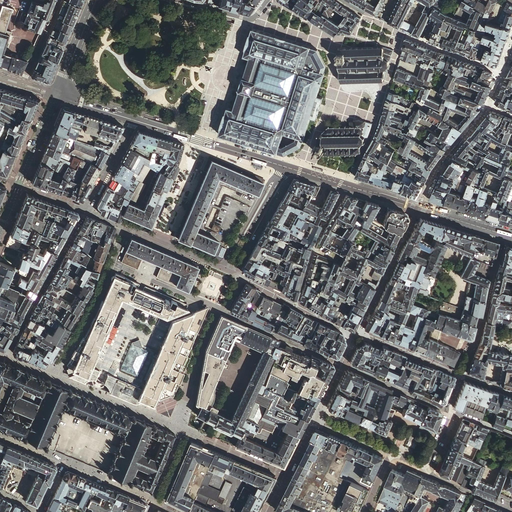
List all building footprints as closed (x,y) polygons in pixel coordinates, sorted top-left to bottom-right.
[(0,0),(0,66),(1,67),(6,54),(4,53),(7,41),(9,34),(5,33),(6,30),(13,7),(10,7),(2,4),(3,0),(0,0)] [(46,6),(31,0),(27,11),(46,19),(47,19),(51,9),(52,8),(46,6)] [(41,0),(41,1),(47,3),(46,6),(52,8),(54,0),(41,0)] [(80,6),(63,0),(57,17),(57,18),(72,25),(76,15),(80,6)] [(219,0),(218,6),(228,9),(230,0),(219,0)] [(230,0),(228,9),(236,11),(240,1),(241,0),(230,0)] [(297,0),(297,2),(295,5),(293,8),(299,12),(305,16),(310,7),(313,3),(314,0),(309,0),(308,0),(297,0)] [(338,3),(334,0),(330,0),(328,4),(334,8),(338,3)] [(376,7),(372,14),(381,19),(384,12),(381,9),(385,0),(380,0),(380,1),(378,4),(376,7)] [(408,0),(399,0),(391,17),(388,16),(384,20),(388,23),(395,26),(408,0)] [(427,21),(434,7),(442,11),(446,5),(438,0),(408,0),(395,26),(399,28),(412,34),(420,37),(424,28),(427,21)] [(461,20),(453,17),(452,18),(449,25),(453,26),(459,29),(453,40),(451,39),(450,41),(447,40),(444,47),(455,52),(459,42),(466,26),(472,29),(473,29),(480,12),(474,9),(475,7),(470,4),(464,1),(463,0),(462,0),(461,4),(460,5),(471,12),(466,23),(465,22),(464,21),(461,20)] [(497,0),(488,0),(486,6),(491,9),(493,10),(497,0)] [(250,10),(253,6),(240,1),(236,11),(247,14),(250,10)] [(293,8),(295,5),(291,2),(289,1),(286,6),(288,7),(292,9),(293,8)] [(328,5),(322,1),(319,7),(324,11),(328,5)] [(376,7),(366,1),(362,8),(366,10),(372,14),(376,7)] [(486,6),(478,1),(477,3),(475,7),(474,9),(480,12),(473,29),(477,31),(474,38),(473,37),(473,38),(481,41),(482,40),(484,34),(488,22),(490,18),(489,17),(491,9),(486,6)] [(511,5),(507,2),(503,10),(511,13),(511,5)] [(343,6),(338,3),(334,8),(339,12),(343,6)] [(328,4),(328,5),(324,11),(323,13),(329,16),(334,8),(328,4)] [(352,12),(343,6),(339,12),(343,15),(346,16),(349,18),(352,12)] [(310,7),(305,16),(304,16),(307,18),(310,20),(315,12),(316,11),(312,9),(310,7)] [(433,33),(439,35),(448,15),(442,11),(434,7),(427,21),(432,23),(436,25),(433,33)] [(511,13),(503,10),(497,21),(500,22),(499,24),(511,26),(511,24),(511,13)] [(27,11),(26,15),(23,22),(28,24),(27,28),(40,33),(46,19),(27,11)] [(315,12),(310,20),(314,22),(317,24),(321,16),(315,12)] [(359,17),(352,12),(349,18),(346,16),(340,24),(339,26),(341,28),(343,25),(346,26),(347,25),(345,24),(348,20),(351,22),(349,26),(353,29),(361,18),(359,17)] [(321,16),(317,24),(319,26),(321,27),(327,18),(322,14),(321,16)] [(340,24),(346,16),(343,15),(337,22),(340,24)] [(439,35),(436,44),(444,47),(447,40),(453,26),(449,25),(452,18),(453,17),(448,15),(439,35)] [(70,29),(72,25),(57,18),(55,22),(53,27),(68,34),(70,29)] [(327,18),(321,27),(329,32),(334,36),(337,32),(338,33),(339,33),(340,34),(341,34),(341,33),(342,33),(344,30),(341,28),(339,26),(327,18)] [(488,22),(484,34),(506,42),(507,38),(511,26),(499,24),(496,24),(488,22)] [(351,33),(353,29),(349,26),(347,25),(346,26),(344,30),(349,33),(350,34),(350,33),(351,33)] [(68,34),(53,27),(50,34),(55,37),(65,42),(67,38),(68,34)] [(455,52),(468,57),(471,50),(472,48),(470,47),(473,41),(472,40),(473,38),(473,37),(474,38),(477,31),(473,29),(472,29),(472,30),(467,28),(461,42),(461,43),(459,42),(455,52)] [(275,36),(252,29),(250,35),(249,35),(244,49),(245,49),(243,56),(249,58),(243,77),(242,77),(241,80),(242,81),(241,83),(240,87),(239,86),(238,89),(239,89),(233,109),(227,107),(225,113),(224,113),(220,128),(218,134),(221,135),(255,146),(277,153),(277,152),(284,154),(294,150),(301,146),(303,138),(304,139),(311,117),(316,118),(323,97),(317,96),(324,73),(323,73),(325,66),(317,49),(310,47),(305,45),(284,39),(275,36)] [(430,38),(429,42),(436,44),(439,35),(433,33),(431,38),(430,38)] [(484,34),(482,40),(493,44),(493,45),(492,48),(497,50),(496,52),(502,54),(504,47),(506,42),(484,34)] [(49,36),(46,42),(62,49),(65,42),(55,37),(55,38),(49,36)] [(475,58),(481,60),(485,49),(484,48),(479,46),(480,45),(481,41),(473,38),(472,40),(473,41),(470,47),(472,48),(471,50),(468,57),(474,60),(475,58)] [(402,48),(403,48),(413,51),(415,52),(418,44),(410,41),(405,39),(402,48)] [(62,49),(46,42),(41,54),(57,61),(60,55),(62,49)] [(426,48),(418,44),(415,52),(417,53),(416,56),(417,56),(422,58),(426,48)] [(362,81),(383,80),(384,80),(394,50),(383,46),(337,48),(337,58),(337,60),(338,60),(338,71),(339,71),(340,82),(342,82),(362,81)] [(403,48),(400,58),(410,61),(412,55),(413,51),(403,48)] [(435,51),(426,48),(422,58),(424,58),(427,60),(427,61),(431,62),(429,67),(427,70),(432,72),(432,70),(434,65),(439,52),(435,51)] [(490,51),(485,49),(481,60),(495,66),(498,65),(499,62),(502,54),(496,52),(497,50),(492,48),(491,49),(492,52),(492,53),(490,52),(490,51)] [(442,54),(441,57),(437,66),(434,71),(437,73),(440,75),(442,72),(449,56),(442,53),(442,54)] [(6,54),(1,67),(4,68),(7,69),(11,55),(8,54),(6,54)] [(57,61),(41,54),(30,76),(49,82),(52,73),(54,68),(57,61)] [(21,73),(27,60),(16,57),(14,56),(11,55),(7,69),(14,71),(21,73)] [(414,62),(422,65),(429,67),(431,62),(427,61),(427,60),(424,58),(423,61),(421,61),(422,58),(417,56),(414,62)] [(455,59),(449,56),(442,72),(444,73),(449,75),(450,71),(455,59)] [(461,61),(455,59),(450,71),(457,73),(461,61)] [(461,61),(457,73),(458,73),(461,74),(462,72),(466,62),(461,61)] [(472,65),(466,62),(462,72),(468,74),(469,74),(472,65)] [(395,72),(393,79),(420,88),(421,86),(423,80),(427,70),(429,67),(422,65),(418,76),(397,69),(395,72)] [(432,72),(427,70),(423,80),(428,82),(431,76),(430,76),(432,72)] [(481,75),(492,78),(493,77),(493,75),(492,73),(483,70),(481,75)] [(450,71),(449,75),(443,88),(452,92),(458,73),(457,73),(450,71)] [(461,74),(458,73),(452,92),(453,92),(459,95),(466,97),(468,92),(465,91),(457,88),(459,82),(470,87),(471,86),(479,89),(477,95),(474,100),(482,103),(484,104),(487,95),(491,86),(475,80),(469,77),(461,74)] [(481,75),(477,74),(476,76),(475,80),(491,86),(492,86),(493,83),(495,79),(492,78),(481,75)] [(510,92),(511,93),(511,84),(504,80),(504,81),(502,85),(501,88),(510,92)] [(420,88),(415,101),(426,105),(428,100),(425,99),(429,90),(425,88),(421,86),(420,88)] [(441,87),(438,94),(444,97),(451,99),(457,101),(458,98),(452,96),(453,92),(452,92),(443,88),(441,87)] [(501,89),(499,93),(508,98),(510,92),(501,88),(501,89)] [(12,124),(17,127),(19,122),(21,118),(22,118),(27,107),(31,97),(6,90),(4,97),(3,100),(23,106),(17,118),(2,109),(0,112),(0,116),(1,117),(12,124)] [(466,97),(474,100),(477,95),(465,90),(465,91),(468,92),(466,97)] [(389,92),(387,99),(411,108),(412,109),(413,107),(415,101),(394,94),(389,92)] [(498,94),(497,97),(506,102),(508,98),(499,93),(499,92),(498,94)] [(482,105),(482,103),(474,100),(466,97),(459,95),(458,98),(457,101),(457,102),(465,104),(480,110),(481,108),(482,105)] [(26,116),(33,119),(37,109),(39,106),(41,100),(31,97),(27,107),(28,107),(28,108),(29,109),(29,110),(26,116)] [(441,105),(428,100),(426,105),(441,111),(443,106),(455,109),(457,102),(457,101),(451,99),(444,97),(441,105)] [(506,102),(497,97),(496,99),(495,102),(504,108),(505,105),(505,104),(506,102)] [(385,107),(395,111),(400,114),(399,116),(402,119),(404,115),(406,116),(407,114),(410,110),(386,100),(384,107),(385,107)] [(441,111),(426,105),(415,101),(413,107),(427,113),(462,130),(469,121),(476,115),(464,111),(455,109),(443,106),(441,111)] [(480,110),(465,104),(465,106),(466,107),(464,111),(476,115),(478,112),(480,110)] [(55,124),(52,131),(66,136),(67,132),(65,131),(68,123),(69,123),(70,122),(74,110),(68,108),(62,107),(55,124)] [(399,125),(400,123),(402,119),(399,116),(398,118),(393,115),(395,111),(385,107),(382,115),(399,125)] [(404,129),(405,129),(407,130),(408,131),(416,116),(423,120),(424,119),(427,113),(413,107),(412,109),(409,115),(407,114),(406,116),(404,115),(402,119),(400,123),(405,127),(404,129)] [(79,112),(74,110),(70,122),(68,130),(73,131),(74,127),(79,128),(82,120),(84,114),(79,112)] [(489,112),(487,116),(498,124),(503,115),(492,111),(490,111),(489,112)] [(436,135),(451,142),(456,136),(461,130),(462,130),(427,113),(424,119),(436,125),(441,127),(436,135)] [(93,116),(84,114),(82,120),(86,121),(83,129),(97,134),(101,119),(93,116)] [(382,115),(380,122),(399,133),(402,127),(404,129),(405,127),(400,123),(399,125),(382,115)] [(17,127),(28,132),(31,124),(33,119),(26,116),(25,116),(23,121),(22,120),(21,123),(19,122),(17,127)] [(486,118),(484,121),(504,134),(506,130),(500,125),(498,124),(487,116),(486,118)] [(500,125),(506,130),(511,118),(505,116),(500,125)] [(0,135),(4,126),(10,128),(12,124),(1,117),(0,120),(0,135)] [(314,152),(315,152),(315,153),(316,154),(316,152),(320,152),(321,152),(321,154),(322,154),(322,155),(322,156),(323,156),(323,155),(328,155),(328,156),(329,156),(329,155),(333,155),(333,156),(334,156),(334,155),(339,155),(339,156),(340,156),(340,155),(345,155),(345,156),(346,156),(346,155),(350,155),(350,156),(351,156),(351,155),(356,155),(356,156),(357,155),(356,154),(360,152),(361,152),(360,151),(360,147),(361,147),(360,146),(362,143),(364,144),(364,143),(363,143),(363,139),(364,139),(367,138),(370,130),(372,123),(365,121),(363,121),(363,122),(361,121),(360,120),(360,121),(355,120),(355,119),(354,118),(354,119),(354,120),(350,120),(349,120),(349,126),(345,126),(345,124),(344,124),(344,126),(339,126),(339,125),(339,124),(338,125),(338,126),(334,126),(334,125),(334,124),(333,125),(333,126),(328,126),(328,125),(328,124),(327,125),(327,126),(326,127),(326,128),(321,132),(320,132),(318,134),(317,134),(315,145),(314,145),(314,146),(315,146),(315,151),(314,151),(314,152)] [(506,130),(504,134),(502,138),(505,140),(504,141),(506,142),(508,138),(511,130),(511,118),(506,130)] [(112,122),(101,119),(97,134),(112,139),(111,142),(114,143),(123,126),(112,122)] [(478,127),(485,130),(489,132),(502,138),(504,134),(484,121),(482,123),(478,127)] [(380,122),(376,131),(385,136),(386,136),(386,135),(387,135),(387,134),(388,132),(397,137),(396,138),(402,141),(402,140),(403,140),(404,139),(401,138),(402,135),(399,133),(380,122)] [(2,147),(19,154),(24,142),(28,132),(17,127),(12,124),(10,128),(5,140),(2,147)] [(66,136),(67,136),(73,139),(76,140),(77,136),(79,128),(74,127),(73,131),(68,130),(67,132),(66,136)] [(483,134),(485,130),(478,127),(475,130),(471,136),(488,146),(485,151),(486,152),(507,163),(511,154),(511,149),(504,146),(506,142),(504,141),(505,140),(502,138),(489,132),(487,136),(483,134)] [(50,138),(47,145),(61,151),(67,136),(66,136),(52,131),(50,138)] [(153,150),(157,136),(148,133),(139,131),(131,143),(137,145),(153,150)] [(407,132),(405,136),(413,140),(415,136),(407,132)] [(421,135),(446,149),(448,147),(451,142),(436,135),(428,132),(427,134),(422,132),(421,135)] [(375,133),(373,137),(391,146),(393,141),(375,133)] [(428,144),(443,153),(445,151),(446,149),(421,135),(419,139),(424,142),(428,144)] [(466,141),(484,150),(485,151),(488,146),(471,136),(470,135),(469,137),(466,141)] [(67,136),(61,151),(67,153),(73,139),(67,136)] [(166,156),(170,140),(157,136),(153,150),(152,150),(156,152),(158,153),(158,152),(162,153),(161,155),(166,156)] [(399,150),(401,151),(405,153),(404,155),(409,157),(432,169),(433,167),(441,156),(433,152),(431,150),(425,147),(422,145),(413,140),(405,136),(404,139),(403,140),(408,142),(407,144),(405,148),(401,146),(399,150)] [(90,162),(100,167),(108,153),(93,146),(80,142),(76,140),(73,139),(67,153),(73,156),(80,158),(85,161),(90,162)] [(373,139),(367,151),(376,157),(388,164),(390,159),(394,150),(373,139)] [(159,172),(171,178),(180,157),(183,144),(177,143),(170,140),(166,156),(164,161),(163,163),(167,165),(165,167),(166,168),(165,170),(160,166),(157,171),(159,172)] [(93,146),(108,153),(111,147),(94,141),(93,146)] [(469,156),(471,157),(471,155),(473,152),(469,150),(470,147),(477,151),(476,154),(475,156),(479,159),(484,150),(466,141),(462,145),(458,150),(466,155),(469,156)] [(148,166),(149,160),(134,151),(137,145),(131,143),(121,162),(138,174),(144,163),(148,166)] [(433,152),(441,156),(442,155),(443,153),(428,144),(425,147),(431,150),(432,149),(434,150),(433,152)] [(46,147),(44,150),(63,161),(68,164),(76,168),(77,164),(80,158),(73,156),(70,161),(58,156),(61,151),(47,145),(46,147)] [(0,171),(11,175),(15,165),(19,154),(2,147),(1,151),(5,152),(4,156),(0,155),(0,171)] [(42,156),(40,161),(52,168),(56,171),(63,161),(44,150),(42,156)] [(157,171),(160,166),(163,163),(164,161),(166,156),(161,155),(159,162),(160,162),(160,164),(154,163),(154,159),(156,152),(152,150),(149,160),(148,166),(150,167),(157,171)] [(466,155),(458,150),(457,151),(456,152),(465,157),(467,158),(469,160),(471,157),(469,156),(466,155)] [(496,171),(511,177),(511,169),(508,167),(510,164),(507,163),(486,152),(485,151),(484,150),(479,159),(478,161),(476,160),(475,162),(473,164),(478,167),(480,164),(484,156),(500,164),(496,171)] [(67,153),(61,151),(58,156),(70,161),(73,156),(67,153)] [(367,151),(364,157),(374,162),(376,157),(367,151)] [(467,158),(465,157),(456,152),(454,155),(452,158),(453,158),(465,164),(467,160),(473,164),(475,162),(469,160),(467,158)] [(380,167),(392,173),(394,168),(388,164),(376,157),(374,162),(364,157),(358,169),(367,173),(368,169),(372,171),(377,173),(380,167)] [(432,169),(409,157),(406,164),(410,167),(428,176),(429,174),(432,169)] [(449,164),(443,173),(454,177),(462,179),(469,166),(465,164),(453,158),(449,164)] [(405,181),(402,191),(411,194),(417,196),(422,186),(423,186),(424,184),(406,175),(408,170),(407,170),(405,169),(406,168),(390,159),(388,164),(394,168),(396,164),(402,168),(402,167),(404,168),(402,172),(405,173),(405,175),(404,175),(403,178),(405,179),(404,180),(405,181)] [(230,182),(235,170),(224,165),(211,160),(206,172),(218,177),(230,182)] [(52,168),(40,161),(35,172),(33,177),(32,179),(31,182),(56,192),(59,193),(65,178),(60,176),(56,175),(54,179),(48,177),(52,168)] [(57,171),(56,175),(60,176),(68,164),(63,161),(56,171),(57,171)] [(72,174),(69,179),(75,181),(80,183),(82,179),(81,178),(86,170),(84,169),(85,167),(87,168),(90,162),(85,161),(83,166),(77,164),(76,168),(73,174),(72,174)] [(82,179),(91,184),(100,167),(90,162),(87,168),(86,170),(81,178),(82,179)] [(138,174),(121,162),(115,172),(132,181),(134,179),(135,179),(138,174)] [(150,167),(148,166),(144,163),(138,174),(135,179),(139,181),(133,191),(129,198),(136,202),(146,185),(142,183),(150,167)] [(68,164),(60,176),(65,178),(69,179),(72,174),(73,174),(76,168),(68,164)] [(395,189),(402,191),(405,181),(404,180),(405,179),(403,178),(404,175),(405,175),(405,173),(402,172),(404,168),(402,167),(402,168),(396,164),(394,168),(392,173),(396,175),(392,188),(395,189)] [(495,192),(494,195),(496,195),(497,196),(501,197),(503,198),(506,199),(511,184),(511,177),(496,171),(480,164),(478,167),(482,169),(481,171),(478,170),(479,170),(474,168),(472,169),(471,169),(468,176),(469,177),(467,181),(476,184),(483,186),(489,172),(504,178),(498,193),(495,191),(495,192)] [(386,186),(392,188),(396,175),(392,173),(380,167),(377,173),(372,171),(368,181),(378,184),(386,186)] [(428,177),(428,176),(410,167),(408,171),(426,180),(428,177)] [(368,181),(372,171),(368,169),(367,173),(358,169),(355,177),(360,178),(362,179),(368,181)] [(243,174),(235,170),(230,182),(257,194),(259,189),(263,182),(243,174)] [(406,175),(424,184),(425,182),(426,180),(408,171),(408,170),(406,175)] [(132,181),(115,172),(113,176),(120,180),(113,192),(111,196),(119,199),(118,201),(123,204),(126,205),(127,203),(129,198),(133,191),(128,187),(132,181)] [(149,198),(160,202),(171,178),(159,172),(149,198)] [(215,182),(218,177),(206,172),(196,195),(208,199),(215,182)] [(440,178),(436,186),(449,191),(450,186),(451,186),(454,177),(443,173),(442,173),(442,175),(440,178)] [(449,191),(444,205),(457,208),(467,212),(472,196),(473,192),(476,184),(467,181),(462,179),(454,177),(451,186),(450,186),(449,191)] [(73,187),(74,184),(75,181),(69,179),(65,178),(59,193),(69,197),(73,187)] [(82,199),(91,184),(82,179),(80,183),(75,199),(79,201),(80,200),(82,199)] [(139,181),(135,179),(134,179),(132,181),(128,187),(133,191),(139,181)] [(289,187),(288,190),(292,192),(298,195),(300,189),(306,192),(304,198),(305,199),(308,200),(310,195),(316,196),(319,187),(313,185),(305,182),(293,179),(292,181),(289,187)] [(73,187),(69,197),(75,199),(80,183),(75,181),(74,184),(77,185),(75,188),(73,187)] [(472,196),(467,212),(477,215),(487,218),(491,206),(491,204),(484,202),(487,192),(494,195),(495,192),(483,187),(483,186),(476,184),(473,192),(477,193),(476,198),(472,196)] [(100,209),(102,204),(105,199),(108,200),(109,199),(111,196),(113,192),(113,189),(107,186),(96,205),(97,208),(100,209)] [(449,191),(436,186),(434,191),(430,198),(430,200),(437,202),(444,205),(449,191)] [(300,196),(304,198),(306,192),(300,189),(298,195),(300,196)] [(292,192),(288,190),(282,200),(292,205),(301,209),(305,199),(304,198),(300,196),(296,204),(293,202),(295,198),(290,195),(292,192)] [(322,208),(329,210),(338,193),(332,191),(328,190),(322,208)] [(300,196),(298,195),(292,192),(290,195),(295,198),(293,202),(296,204),(300,196)] [(26,194),(14,222),(26,227),(32,213),(35,205),(39,207),(36,215),(41,217),(41,216),(47,201),(34,197),(26,194)] [(196,195),(186,218),(198,223),(208,199),(196,195)] [(354,203),(356,198),(346,195),(341,204),(358,214),(360,212),(361,209),(362,207),(354,203)] [(491,206),(487,218),(495,220),(499,222),(506,199),(503,198),(501,207),(500,209),(496,208),(492,206),(494,201),(494,200),(496,195),(494,195),(491,204),(491,206)] [(144,210),(139,221),(150,226),(160,202),(149,198),(144,210)] [(354,203),(362,207),(365,201),(356,198),(354,203)] [(308,200),(305,199),(301,209),(309,212),(307,216),(305,220),(316,224),(319,217),(325,219),(325,218),(326,215),(328,213),(329,211),(329,210),(322,208),(307,202),(308,200)] [(506,199),(499,222),(504,223),(509,225),(511,213),(511,209),(507,208),(509,201),(506,199)] [(307,216),(309,212),(301,209),(292,205),(282,200),(270,222),(287,231),(290,233),(294,235),(297,230),(295,229),(296,226),(299,227),(303,218),(302,218),(304,215),(307,216)] [(65,214),(67,208),(58,205),(53,203),(47,201),(41,216),(47,218),(49,212),(50,212),(52,213),(51,215),(55,216),(56,214),(61,216),(61,213),(65,215),(65,214)] [(119,221),(122,214),(123,213),(120,211),(123,204),(118,201),(116,203),(115,202),(113,208),(110,207),(107,216),(119,221)] [(375,204),(365,201),(362,207),(361,209),(363,210),(362,214),(371,218),(378,205),(375,204)] [(106,206),(102,204),(100,209),(100,212),(99,213),(107,216),(110,207),(111,204),(111,203),(111,202),(110,202),(109,202),(108,202),(106,206)] [(122,214),(135,220),(140,208),(127,203),(126,205),(123,213),(122,214)] [(358,214),(341,204),(340,203),(338,207),(344,211),(345,210),(349,213),(347,217),(344,222),(356,229),(358,227),(358,226),(353,223),(355,219),(360,222),(363,217),(358,214)] [(338,207),(333,215),(344,222),(347,217),(342,214),(344,211),(338,207)] [(68,215),(76,217),(77,217),(78,215),(77,212),(71,210),(67,208),(65,214),(68,215)] [(135,220),(139,221),(144,210),(140,208),(135,220)] [(390,230),(398,234),(407,217),(405,213),(397,211),(387,208),(382,223),(382,224),(382,225),(383,225),(383,226),(384,227),(390,230)] [(360,212),(358,214),(363,217),(360,222),(359,223),(366,227),(369,222),(371,219),(371,218),(362,214),(360,212)] [(28,228),(34,230),(41,233),(42,233),(48,219),(47,218),(41,216),(41,217),(36,215),(32,213),(26,227),(28,228)] [(55,224),(64,227),(66,221),(68,222),(70,218),(68,217),(68,215),(65,214),(65,215),(61,213),(61,216),(60,218),(55,216),(54,221),(55,221),(54,223),(55,224)] [(68,222),(73,223),(75,220),(76,217),(68,215),(68,217),(70,218),(68,222)] [(346,228),(341,236),(350,241),(357,229),(356,229),(344,222),(333,215),(326,228),(333,232),(336,226),(338,226),(339,224),(346,228)] [(86,216),(83,221),(90,225),(93,219),(86,216)] [(178,238),(189,243),(195,231),(194,231),(198,223),(186,218),(178,238)] [(316,235),(320,226),(316,224),(305,220),(303,218),(299,227),(304,229),(306,223),(312,226),(309,232),(316,235)] [(440,236),(443,225),(432,222),(420,218),(415,227),(415,228),(421,231),(422,230),(423,228),(431,231),(430,233),(430,234),(431,235),(436,237),(436,238),(438,238),(438,240),(442,241),(443,238),(440,236)] [(59,234),(65,237),(67,233),(70,229),(64,227),(55,224),(54,223),(55,221),(54,221),(50,219),(48,219),(42,233),(50,237),(53,230),(59,233),(59,234)] [(90,225),(94,227),(97,229),(101,221),(100,221),(93,219),(90,225)] [(90,225),(83,221),(83,223),(81,227),(80,228),(87,232),(88,230),(87,230),(90,225)] [(101,221),(97,229),(101,231),(103,229),(105,223),(101,221)] [(287,231),(270,222),(268,221),(263,231),(269,233),(271,228),(278,231),(275,237),(278,238),(282,240),(283,238),(287,231)] [(13,226),(10,234),(24,239),(26,233),(28,228),(26,227),(14,222),(13,226)] [(359,223),(358,226),(358,227),(360,229),(359,231),(374,240),(378,242),(381,236),(380,235),(383,230),(369,222),(366,227),(359,223)] [(115,228),(105,223),(103,229),(105,229),(104,232),(106,232),(106,234),(111,236),(115,228)] [(466,245),(470,233),(459,230),(443,225),(440,236),(443,238),(455,242),(456,238),(461,239),(459,243),(466,245)] [(312,244),(316,235),(309,232),(306,237),(301,235),(303,231),(304,229),(299,227),(297,230),(294,235),(300,238),(312,244)] [(79,230),(78,232),(86,236),(86,237),(88,238),(90,235),(86,233),(87,232),(80,228),(79,230)] [(326,228),(318,242),(341,255),(343,252),(344,253),(348,255),(349,254),(351,250),(367,258),(370,252),(369,251),(364,248),(362,252),(358,251),(361,246),(358,245),(357,247),(353,246),(355,243),(350,241),(341,236),(333,232),(326,228)] [(421,231),(415,228),(414,228),(411,235),(410,237),(417,240),(421,231)] [(90,235),(88,238),(101,245),(103,241),(98,238),(101,232),(101,231),(97,229),(94,234),(91,232),(90,235)] [(29,242),(37,244),(37,242),(40,237),(41,233),(34,230),(32,235),(29,242)] [(53,230),(50,237),(52,238),(53,238),(56,239),(59,234),(59,233),(53,230)] [(382,237),(395,244),(397,240),(398,238),(397,238),(398,234),(390,230),(388,233),(385,232),(382,237)] [(195,231),(189,243),(213,253),(216,247),(217,244),(218,241),(216,240),(195,231)] [(269,233),(263,231),(261,235),(267,238),(270,240),(271,237),(273,238),(271,241),(274,242),(276,243),(278,238),(275,237),(269,233)] [(74,238),(73,241),(78,244),(81,239),(83,238),(84,239),(86,236),(78,232),(77,234),(74,238)] [(46,247),(57,253),(58,250),(63,241),(65,237),(59,234),(56,239),(53,238),(52,238),(50,237),(42,233),(41,233),(40,237),(51,241),(49,245),(45,243),(44,246),(46,247)] [(300,238),(294,235),(290,233),(287,240),(286,242),(286,243),(296,247),(297,246),(299,240),(300,238)] [(478,252),(479,251),(483,237),(477,235),(470,233),(466,245),(472,248),(471,250),(478,252)] [(23,252),(28,241),(24,239),(10,234),(5,244),(20,251),(23,252)] [(257,243),(270,249),(272,244),(266,240),(267,238),(261,235),(257,243)] [(78,244),(83,246),(86,237),(86,236),(84,239),(83,238),(81,239),(78,244)] [(378,242),(392,250),(394,246),(395,244),(382,237),(381,236),(378,242)] [(95,258),(102,262),(109,242),(103,240),(103,241),(101,245),(88,238),(86,237),(83,246),(81,251),(89,255),(95,258)] [(483,237),(479,251),(483,253),(489,255),(492,255),(494,256),(497,242),(490,240),(483,237)] [(126,250),(142,256),(151,260),(161,264),(165,253),(156,249),(131,238),(126,250)] [(286,243),(286,242),(282,240),(278,238),(276,243),(274,242),(272,244),(270,249),(280,255),(286,243)] [(310,249),(312,244),(300,238),(299,240),(303,241),(305,242),(303,246),(310,249)] [(469,256),(471,250),(472,248),(466,245),(459,243),(455,242),(443,238),(442,241),(438,240),(434,238),(431,244),(430,245),(428,251),(431,252),(428,260),(414,254),(412,256),(411,256),(409,259),(408,262),(406,265),(424,271),(418,288),(421,289),(420,294),(424,296),(425,295),(423,294),(424,290),(426,291),(430,279),(434,280),(443,248),(467,256),(469,256)] [(375,254),(387,261),(390,254),(392,250),(378,242),(374,240),(369,251),(370,252),(372,253),(375,254)] [(417,240),(415,245),(417,246),(428,251),(430,245),(427,244),(417,240)] [(28,241),(23,252),(21,257),(20,258),(19,260),(18,261),(19,263),(16,268),(22,271),(23,271),(24,270),(28,261),(40,266),(37,271),(33,269),(27,280),(19,276),(18,279),(17,283),(18,283),(23,285),(28,288),(25,294),(32,297),(45,274),(57,253),(46,247),(43,254),(35,251),(36,249),(37,250),(39,245),(37,244),(29,242),(28,241)] [(77,246),(78,244),(73,241),(71,243),(70,245),(78,249),(79,247),(77,246)] [(406,241),(404,246),(415,251),(417,246),(415,245),(407,241),(406,241)] [(280,255),(270,249),(257,243),(251,254),(261,259),(264,254),(273,259),(275,260),(277,261),(278,259),(280,255)] [(302,250),(296,247),(286,243),(280,255),(278,259),(280,260),(285,263),(284,266),(283,267),(288,270),(289,268),(290,265),(292,261),(287,259),(291,249),(294,250),(294,251),(300,254),(302,250)] [(216,247),(213,253),(218,256),(222,257),(226,249),(222,247),(222,246),(217,244),(216,247)] [(300,254),(308,257),(308,255),(309,252),(310,249),(303,246),(301,244),(300,247),(297,246),(296,247),(302,250),(300,254)] [(43,254),(46,247),(44,246),(43,246),(43,247),(42,247),(39,245),(37,250),(36,249),(35,251),(43,254)] [(89,255),(81,251),(78,249),(70,245),(66,252),(65,255),(85,265),(86,264),(84,264),(89,255)] [(511,246),(506,245),(501,264),(511,268),(511,246)] [(401,251),(400,255),(406,258),(409,259),(411,256),(412,256),(414,254),(415,251),(404,246),(402,249),(401,251)] [(142,256),(126,250),(121,262),(137,268),(142,256)] [(351,277),(358,280),(366,263),(376,267),(371,277),(372,278),(378,281),(380,278),(385,267),(367,258),(351,250),(349,254),(359,259),(353,270),(343,266),(348,255),(344,253),(343,256),(340,265),(338,273),(350,278),(351,277)] [(468,258),(468,259),(476,261),(478,256),(480,257),(481,257),(481,256),(482,256),(482,255),(483,253),(479,251),(478,252),(471,250),(469,256),(468,258)] [(367,258),(385,267),(386,263),(387,261),(375,254),(372,258),(370,257),(372,253),(370,252),(367,258)] [(182,273),(176,286),(187,290),(197,267),(165,253),(161,264),(182,273)] [(314,253),(311,262),(310,266),(307,276),(305,283),(310,284),(313,285),(315,282),(318,283),(322,285),(323,283),(325,284),(327,276),(332,262),(333,261),(330,259),(314,253)] [(261,259),(251,254),(248,258),(259,263),(257,266),(255,269),(253,273),(251,276),(256,279),(261,282),(268,268),(269,267),(259,262),(261,259)] [(80,275),(85,266),(85,265),(65,255),(63,258),(60,264),(68,268),(78,273),(80,275)] [(398,261),(406,265),(408,262),(405,260),(406,258),(400,255),(398,257),(397,261),(398,261)] [(92,268),(98,270),(99,271),(100,266),(102,262),(95,258),(94,261),(95,262),(92,268)] [(243,267),(244,267),(251,270),(250,271),(253,273),(255,269),(253,267),(254,265),(257,266),(259,263),(248,258),(243,267)] [(470,281),(487,287),(488,280),(472,275),(477,261),(476,261),(468,259),(462,274),(461,277),(460,279),(470,281)] [(0,283),(6,286),(10,275),(18,279),(19,276),(22,271),(16,268),(14,267),(0,261),(0,283)] [(22,271),(19,276),(27,280),(33,269),(37,271),(40,266),(28,261),(24,270),(23,271),(22,271)] [(304,270),(305,266),(296,262),(292,261),(290,265),(295,267),(295,265),(298,266),(297,268),(304,270)] [(402,282),(408,284),(417,288),(418,288),(424,271),(406,265),(398,261),(393,270),(392,272),(404,277),(402,282)] [(278,263),(276,262),(275,265),(271,263),(269,267),(268,268),(272,270),(269,279),(272,280),(276,271),(284,275),(282,279),(281,279),(279,283),(283,285),(286,278),(288,272),(289,270),(288,270),(283,267),(284,266),(278,263)] [(332,262),(327,276),(331,278),(334,271),(338,273),(340,265),(332,262)] [(60,264),(56,270),(65,275),(69,278),(71,276),(71,275),(66,272),(68,270),(68,268),(60,264)] [(155,277),(176,286),(182,273),(161,264),(155,277)] [(511,268),(501,264),(499,264),(498,269),(497,272),(505,274),(506,271),(511,272),(511,268)] [(295,267),(290,265),(289,268),(294,270),(293,272),(297,273),(302,275),(304,270),(297,268),(295,267)] [(88,288),(90,289),(92,287),(93,285),(85,281),(89,273),(91,274),(90,276),(96,279),(97,276),(98,270),(92,268),(85,266),(80,275),(79,276),(81,277),(78,282),(83,285),(88,288)] [(244,273),(251,276),(253,273),(250,271),(251,270),(244,267),(242,270),(243,271),(244,273)] [(268,268),(261,282),(264,283),(266,284),(269,279),(272,270),(268,268)] [(51,279),(50,281),(56,285),(58,282),(60,283),(59,286),(61,287),(62,288),(65,283),(61,281),(65,275),(56,270),(53,275),(51,279)] [(391,274),(390,277),(402,282),(404,277),(392,272),(391,274)] [(511,275),(505,274),(497,272),(495,279),(493,290),(511,293),(511,275)] [(106,294),(110,296),(112,291),(116,281),(117,280),(118,279),(119,279),(120,279),(121,280),(137,286),(138,283),(115,273),(106,294)] [(300,282),(302,275),(297,273),(295,279),(295,280),(293,284),(292,287),(298,289),(300,282)] [(332,284),(330,289),(327,294),(333,297),(336,292),(342,295),(346,297),(347,293),(343,291),(350,278),(338,273),(335,279),(332,284)] [(325,284),(329,285),(330,283),(332,284),(335,279),(331,278),(327,276),(325,284)] [(357,298),(367,303),(367,301),(370,297),(373,291),(374,289),(366,284),(358,280),(351,277),(350,278),(343,291),(347,293),(353,296),(357,298)] [(389,279),(387,282),(407,289),(408,284),(402,282),(390,277),(389,279)] [(283,292),(285,293),(289,282),(290,279),(286,278),(283,285),(281,291),(283,292)] [(120,299),(124,301),(128,302),(129,301),(130,302),(133,295),(137,286),(121,280),(120,279),(119,279),(118,279),(117,280),(116,281),(112,291),(110,296),(119,300),(120,299)] [(278,290),(281,291),(283,285),(279,283),(272,280),(269,279),(266,284),(269,285),(273,287),(278,290)] [(66,307),(74,311),(75,310),(79,303),(82,299),(77,296),(75,295),(71,303),(57,296),(61,287),(59,286),(56,285),(50,281),(45,289),(43,294),(57,302),(66,307)] [(466,296),(484,301),(484,298),(487,287),(470,281),(466,296)] [(289,282),(285,293),(285,294),(289,296),(292,287),(293,284),(289,282)] [(411,303),(417,288),(408,284),(407,289),(387,282),(379,299),(408,310),(411,303)] [(0,295),(14,302),(19,291),(15,290),(7,286),(6,286),(0,283),(0,295)] [(15,290),(19,291),(20,292),(23,285),(18,283),(16,287),(14,286),(11,285),(11,286),(8,285),(7,286),(15,290)] [(305,283),(302,292),(306,293),(308,290),(309,286),(310,284),(305,283)] [(322,285),(318,283),(317,286),(321,287),(319,291),(318,292),(326,296),(327,294),(330,289),(327,288),(329,285),(325,284),(323,283),(322,285)] [(245,284),(238,297),(241,299),(245,293),(246,293),(250,285),(247,284),(246,284),(245,284)] [(88,288),(83,285),(80,291),(77,289),(73,294),(75,295),(77,296),(82,299),(84,295),(88,288)] [(241,299),(248,303),(249,301),(252,295),(255,288),(253,287),(250,285),(246,293),(245,293),(241,299)] [(144,286),(143,289),(162,298),(172,302),(185,308),(189,304),(144,286)] [(292,287),(289,296),(291,297),(295,299),(298,289),(292,287)] [(84,295),(88,297),(92,290),(90,289),(88,288),(84,295)] [(260,291),(255,288),(252,295),(254,296),(251,302),(258,306),(263,296),(260,295),(259,294),(260,291)] [(162,298),(143,289),(135,305),(154,313),(163,317),(185,308),(172,302),(162,298)] [(315,310),(318,312),(323,302),(324,301),(316,297),(318,292),(319,291),(315,289),(314,292),(307,306),(315,310)] [(306,293),(302,292),(299,301),(302,303),(305,305),(307,306),(314,292),(308,290),(306,293)] [(511,293),(493,290),(491,298),(490,301),(491,301),(497,303),(499,298),(499,299),(501,300),(502,299),(511,302),(511,301),(511,293)] [(17,311),(23,314),(26,309),(32,297),(25,294),(20,292),(19,291),(14,302),(15,302),(12,309),(13,310),(17,311)] [(336,292),(333,297),(332,298),(338,301),(342,295),(336,292)] [(40,297),(38,300),(47,304),(50,306),(48,309),(52,311),(54,308),(57,302),(43,294),(42,293),(40,297)] [(345,299),(353,303),(364,309),(365,306),(367,303),(357,298),(356,301),(351,299),(353,296),(347,293),(346,297),(345,299)] [(323,302),(318,312),(320,313),(323,315),(330,303),(332,298),(333,297),(327,294),(326,296),(325,299),(328,300),(326,304),(323,302)] [(12,309),(15,302),(14,302),(0,295),(0,321),(1,321),(2,318),(6,320),(8,318),(9,315),(10,315),(12,313),(13,310),(12,309)] [(79,303),(83,305),(88,297),(84,295),(82,299),(79,303)] [(263,296),(258,306),(258,307),(267,311),(267,309),(272,300),(268,298),(263,296)] [(484,303),(484,301),(466,296),(463,309),(462,311),(478,315),(481,315),(484,303)] [(232,312),(251,321),(254,314),(256,311),(246,306),(248,303),(241,299),(238,297),(231,310),(232,312)] [(344,311),(346,309),(346,308),(337,303),(338,301),(332,298),(330,303),(337,306),(336,309),(343,313),(344,311)] [(392,320),(399,323),(400,320),(403,322),(407,311),(408,310),(379,299),(378,302),(375,306),(382,309),(385,310),(387,307),(400,312),(398,316),(387,311),(385,317),(387,318),(392,320)] [(36,304),(34,309),(47,315),(69,328),(74,320),(70,318),(74,311),(66,307),(64,311),(60,318),(58,316),(54,313),(52,311),(48,309),(45,308),(47,304),(38,300),(36,304)] [(101,303),(95,317),(92,322),(87,331),(82,339),(75,351),(72,356),(67,365),(71,367),(74,368),(94,360),(94,359),(98,350),(106,332),(116,308),(116,307),(115,306),(114,303),(112,301),(111,301),(109,300),(108,300),(105,300),(104,300),(103,301),(101,303)] [(277,303),(272,300),(267,309),(272,312),(273,311),(278,313),(282,305),(277,303)] [(249,301),(248,303),(246,306),(256,311),(257,310),(258,307),(258,306),(251,302),(249,301)] [(487,316),(486,321),(492,322),(494,323),(499,324),(508,327),(510,321),(507,320),(499,318),(501,311),(508,313),(510,313),(511,315),(511,310),(510,310),(510,307),(511,306),(504,305),(497,303),(491,301),(487,316)] [(64,311),(66,307),(57,302),(54,308),(57,310),(64,311)] [(437,314),(423,353),(427,355),(448,364),(453,365),(459,352),(453,350),(454,349),(450,347),(449,348),(436,342),(441,330),(470,339),(472,337),(478,315),(462,311),(463,309),(442,302),(437,314)] [(75,310),(79,313),(80,311),(83,305),(79,303),(75,310)] [(330,303),(323,315),(326,317),(329,319),(336,309),(337,306),(330,303)] [(364,309),(353,303),(350,309),(361,314),(362,311),(364,309)] [(417,315),(412,328),(413,329),(419,332),(427,310),(411,303),(408,310),(407,311),(417,315)] [(283,304),(282,305),(278,313),(277,315),(282,318),(289,306),(286,305),(283,304)] [(291,307),(289,306),(282,318),(281,320),(286,322),(286,321),(293,309),(291,307)] [(257,310),(256,311),(254,314),(266,320),(265,322),(268,321),(272,312),(267,309),(267,311),(258,307),(257,310)] [(98,350),(94,359),(98,360),(119,309),(116,308),(106,332),(98,350)] [(196,311),(194,312),(195,312),(196,313),(196,314),(196,315),(196,316),(196,317),(195,320),(193,327),(191,332),(189,339),(187,349),(184,360),(188,351),(188,352),(188,353),(189,353),(191,354),(192,352),(192,351),(191,351),(191,350),(189,349),(191,344),(196,334),(206,311),(204,310),(203,308),(196,311)] [(29,317),(30,317),(38,322),(40,318),(42,319),(45,320),(47,315),(34,309),(31,315),(29,317)] [(298,311),(293,309),(286,321),(288,322),(285,327),(291,331),(294,326),(301,313),(298,311)] [(336,309),(329,319),(335,322),(341,325),(346,317),(347,315),(343,313),(336,309)] [(359,317),(361,314),(350,309),(349,310),(346,309),(344,311),(343,313),(347,315),(348,315),(358,321),(359,317)] [(385,317),(387,311),(385,310),(382,309),(380,313),(378,318),(376,317),(376,316),(371,315),(369,318),(368,321),(364,329),(372,332),(380,335),(387,318),(385,317)] [(70,318),(74,320),(78,315),(79,313),(75,310),(74,311),(70,318)] [(419,332),(412,348),(417,350),(423,353),(437,314),(427,310),(419,332)] [(14,317),(21,320),(23,317),(24,315),(23,314),(17,311),(15,314),(12,313),(10,315),(14,317)] [(268,321),(273,324),(275,319),(277,315),(278,313),(273,311),(272,312),(268,321)] [(407,311),(403,322),(402,324),(412,328),(417,315),(407,311)] [(501,311),(499,318),(507,320),(508,313),(501,311)] [(152,401),(158,399),(162,397),(165,396),(166,396),(169,394),(174,383),(175,381),(183,362),(184,360),(187,349),(189,339),(191,332),(193,327),(195,320),(196,317),(196,316),(196,315),(196,314),(196,313),(195,312),(194,312),(185,316),(172,321),(171,321),(168,329),(169,329),(168,330),(164,340),(154,363),(145,383),(152,401)] [(303,314),(301,313),(294,326),(296,327),(295,329),(297,330),(299,326),(301,322),(305,315),(303,314)] [(254,314),(251,321),(263,327),(265,322),(266,320),(254,314)] [(26,325),(37,331),(40,333),(54,341),(56,342),(60,344),(63,339),(69,329),(69,328),(47,315),(45,320),(43,324),(38,322),(30,317),(29,319),(26,325)] [(308,316),(305,315),(301,322),(304,324),(306,325),(310,318),(308,316)] [(356,325),(358,321),(348,315),(347,317),(346,319),(348,319),(347,321),(350,323),(348,328),(352,330),(353,329),(354,329),(356,325)] [(240,341),(240,340),(246,327),(221,316),(214,332),(206,350),(202,370),(217,376),(234,338),(240,341)] [(6,320),(18,326),(19,323),(21,320),(14,317),(12,320),(8,318),(6,320)] [(347,317),(346,317),(341,325),(345,327),(348,328),(350,323),(347,321),(348,319),(346,319),(347,317)] [(5,326),(14,331),(15,332),(17,329),(18,326),(6,320),(2,318),(1,321),(5,323),(4,326),(5,326)] [(304,329),(302,333),(301,334),(303,335),(305,332),(308,333),(314,320),(312,319),(310,318),(306,325),(304,329)] [(392,320),(387,318),(380,335),(382,336),(385,337),(392,320)] [(316,321),(314,320),(308,333),(309,334),(312,335),(314,332),(315,329),(318,322),(317,321),(316,321)] [(388,338),(391,339),(397,328),(399,323),(392,320),(385,337),(388,338)] [(401,344),(406,346),(411,334),(412,331),(413,329),(412,328),(402,324),(403,322),(400,320),(399,323),(397,328),(403,330),(398,342),(401,344)] [(265,322),(263,327),(270,330),(273,324),(268,321),(265,322)] [(492,322),(486,321),(485,321),(484,327),(483,331),(482,335),(481,337),(490,339),(492,322)] [(321,323),(318,322),(315,329),(317,330),(315,333),(314,332),(312,335),(311,337),(316,339),(320,331),(323,325),(321,323)] [(0,330),(1,331),(11,336),(12,334),(14,331),(5,326),(4,328),(2,327),(3,325),(0,323),(0,330)] [(24,328),(22,332),(29,336),(32,331),(35,334),(37,331),(26,325),(26,324),(24,328)] [(273,324),(270,330),(274,333),(275,331),(278,326),(273,324)] [(278,326),(275,331),(288,337),(291,331),(285,327),(279,324),(278,326)] [(326,326),(323,325),(320,331),(325,334),(328,327),(326,326)] [(246,327),(240,340),(263,352),(230,419),(208,409),(202,417),(204,418),(212,422),(211,423),(211,424),(228,432),(229,432),(230,431),(239,435),(240,432),(241,433),(246,431),(247,428),(248,428),(254,431),(258,423),(259,420),(260,420),(261,419),(271,397),(261,392),(271,365),(272,361),(278,347),(276,346),(272,344),(268,342),(270,337),(257,332),(246,327)] [(330,336),(333,329),(330,328),(328,327),(325,334),(330,336)] [(394,341),(398,342),(403,330),(397,328),(391,339),(394,341)] [(72,330),(69,329),(63,339),(65,341),(68,335),(72,330)] [(335,338),(338,331),(336,330),(333,329),(330,336),(335,338)] [(411,334),(406,346),(409,347),(412,348),(419,332),(413,329),(412,331),(415,333),(414,335),(411,334)] [(0,347),(2,349),(5,348),(8,342),(11,336),(1,331),(0,333),(0,347)] [(29,336),(22,332),(18,339),(16,345),(24,348),(20,356),(36,363),(42,365),(45,364),(47,361),(49,357),(48,356),(54,345),(52,344),(54,341),(40,333),(37,331),(35,334),(33,338),(32,340),(28,338),(29,336)] [(291,331),(288,337),(297,341),(301,334),(302,333),(296,332),(292,331),(291,331)] [(338,331),(335,338),(330,336),(325,334),(320,331),(316,339),(316,340),(319,342),(326,345),(325,347),(331,350),(329,355),(335,358),(338,357),(342,348),(345,343),(342,333),(338,331)] [(305,338),(302,343),(301,344),(307,346),(312,348),(315,350),(319,342),(316,340),(314,343),(312,342),(311,341),(310,340),(311,338),(307,336),(306,336),(305,338)] [(131,343),(119,370),(137,377),(139,372),(148,351),(141,348),(139,340),(135,341),(131,342),(132,343),(131,343)] [(48,356),(49,357),(51,358),(58,347),(60,344),(56,342),(54,345),(48,356)] [(319,342),(315,350),(322,353),(325,347),(326,345),(319,342)] [(356,348),(367,353),(371,344),(368,343),(365,342),(356,348)] [(489,344),(480,342),(473,356),(483,358),(486,349),(488,349),(489,344)] [(378,356),(381,348),(371,344),(367,353),(370,354),(371,355),(369,360),(376,363),(381,365),(383,359),(381,358),(381,360),(377,359),(374,358),(375,356),(378,357),(378,356)] [(19,356),(20,356),(24,348),(16,345),(12,351),(13,353),(19,356)] [(382,346),(381,348),(378,356),(384,358),(387,349),(385,347),(382,346)] [(49,357),(47,361),(51,363),(61,348),(58,347),(51,358),(49,357)] [(306,391),(318,396),(322,389),(325,382),(326,380),(319,376),(317,376),(320,370),(317,369),(319,365),(320,366),(321,364),(317,363),(318,359),(311,355),(310,359),(304,357),(304,358),(290,352),(291,349),(290,348),(288,351),(284,349),(279,347),(278,347),(272,361),(271,365),(288,372),(283,383),(285,385),(305,394),(306,391)] [(325,347),(322,353),(328,356),(329,355),(331,350),(325,347)] [(356,348),(353,353),(363,358),(365,355),(369,357),(370,354),(367,353),(356,348)] [(389,360),(392,351),(390,350),(387,349),(384,358),(389,360)] [(483,358),(473,356),(472,359),(469,367),(467,373),(484,379),(488,360),(504,364),(499,382),(499,385),(502,386),(506,367),(510,368),(511,356),(511,355),(488,349),(486,349),(483,358)] [(402,363),(404,357),(405,356),(398,353),(392,351),(389,360),(388,361),(389,361),(386,367),(382,377),(400,385),(406,374),(409,366),(402,363)] [(350,364),(371,372),(376,363),(369,360),(367,364),(362,362),(362,360),(363,358),(353,353),(349,361),(350,364)] [(400,385),(410,389),(412,384),(407,382),(411,375),(416,378),(417,374),(422,364),(417,362),(404,357),(402,363),(409,366),(406,374),(400,385)] [(381,365),(386,367),(389,361),(388,361),(389,360),(384,358),(383,359),(381,365)] [(332,365),(318,359),(317,363),(321,364),(320,366),(322,367),(321,367),(323,368),(319,376),(326,380),(328,376),(332,369),(333,367),(332,365)] [(23,440),(24,440),(25,439),(33,443),(33,444),(34,444),(35,443),(44,447),(44,449),(46,449),(47,448),(47,447),(48,446),(47,446),(48,444),(48,442),(49,442),(50,440),(49,440),(51,435),(52,435),(53,434),(52,433),(53,431),(54,428),(55,429),(56,428),(54,427),(56,422),(57,423),(58,421),(57,421),(59,415),(60,416),(61,414),(60,414),(62,409),(63,410),(64,409),(66,410),(66,411),(68,412),(68,411),(73,412),(72,413),(74,414),(74,413),(79,415),(79,416),(80,417),(81,416),(83,417),(85,418),(85,419),(86,419),(87,418),(89,419),(88,422),(89,426),(91,427),(94,424),(95,422),(97,423),(97,424),(99,425),(99,424),(104,425),(103,426),(105,427),(106,426),(110,428),(110,429),(111,430),(112,429),(116,431),(116,432),(118,432),(118,431),(123,433),(123,434),(122,434),(121,435),(122,436),(120,441),(119,440),(119,442),(120,442),(118,447),(117,446),(116,447),(117,448),(116,450),(115,453),(114,453),(114,454),(115,454),(112,459),(111,460),(112,461),(110,466),(109,465),(108,467),(109,467),(107,473),(107,475),(109,475),(110,475),(118,478),(118,479),(119,479),(128,482),(128,483),(130,484),(131,483),(138,486),(138,487),(139,487),(139,486),(142,488),(142,489),(143,489),(143,488),(150,491),(149,492),(150,492),(151,491),(151,492),(152,491),(151,490),(154,483),(155,483),(154,482),(156,479),(157,479),(156,478),(159,471),(160,471),(160,470),(161,467),(162,467),(162,466),(161,466),(164,459),(165,459),(165,458),(166,455),(167,455),(166,454),(169,447),(170,448),(170,447),(170,446),(171,443),(172,443),(171,442),(174,435),(175,436),(175,435),(175,434),(175,433),(174,433),(174,434),(155,426),(154,425),(153,424),(153,425),(144,422),(144,421),(143,420),(143,421),(134,417),(134,416),(133,416),(131,416),(129,415),(127,414),(127,413),(126,413),(125,414),(120,412),(121,411),(120,410),(119,411),(115,409),(115,408),(114,407),(113,408),(108,406),(109,405),(107,405),(107,406),(101,404),(102,403),(101,402),(100,403),(95,401),(96,400),(94,399),(94,400),(91,399),(89,398),(89,397),(88,397),(88,398),(82,396),(83,395),(82,394),(81,395),(76,393),(76,392),(75,391),(75,392),(70,390),(70,389),(69,389),(69,390),(60,386),(61,385),(60,385),(59,386),(51,383),(50,380),(48,379),(45,380),(43,379),(43,378),(42,378),(42,379),(38,377),(39,376),(38,376),(37,377),(31,374),(31,373),(30,372),(29,373),(26,372),(27,371),(25,370),(25,372),(18,369),(18,366),(16,366),(14,367),(9,365),(9,364),(8,363),(8,364),(4,363),(4,362),(3,361),(3,362),(0,360),(0,428),(1,429),(0,430),(2,431),(2,430),(5,431),(5,432),(6,432),(6,431),(13,434),(12,435),(14,436),(14,435),(17,436),(17,437),(18,438),(19,436),(24,439),(23,440)] [(71,367),(67,365),(69,371),(70,377),(73,378),(72,377),(72,376),(72,374),(73,373),(91,367),(90,364),(90,363),(94,360),(74,368),(71,367)] [(371,372),(382,377),(386,367),(381,365),(376,363),(371,372)] [(431,368),(422,364),(417,374),(420,376),(421,373),(428,376),(428,375),(430,371),(431,368)] [(287,431),(288,431),(290,427),(291,425),(294,426),(295,423),(297,418),(305,422),(306,421),(307,419),(298,415),(301,411),(289,405),(291,399),(281,394),(282,391),(284,387),(285,385),(283,383),(288,372),(271,365),(261,392),(271,397),(261,419),(265,421),(268,422),(271,424),(275,426),(281,428),(286,431),(287,431)] [(73,378),(84,382),(85,381),(86,380),(89,379),(92,379),(95,379),(99,370),(91,367),(73,373),(72,374),(72,376),(72,377),(73,378)] [(431,367),(431,368),(430,371),(428,375),(430,375),(428,380),(426,379),(423,388),(425,389),(426,386),(429,387),(432,379),(436,369),(434,368),(431,367)] [(511,384),(511,383),(511,379),(511,368),(510,368),(506,367),(502,386),(509,388),(511,384)] [(438,370),(436,369),(432,379),(439,381),(440,378),(438,378),(441,371),(438,370)] [(202,370),(196,403),(200,405),(203,406),(217,376),(202,370)] [(360,394),(367,379),(347,370),(344,371),(338,384),(347,388),(351,381),(358,385),(355,392),(360,394)] [(422,390),(419,396),(440,407),(442,403),(445,402),(449,390),(454,377),(441,371),(438,378),(440,378),(439,381),(437,385),(444,387),(440,399),(427,393),(428,391),(425,390),(425,392),(422,390)] [(109,393),(135,404),(137,404),(138,403),(140,402),(141,401),(142,401),(143,398),(144,397),(144,395),(144,393),(143,391),(143,390),(142,389),(108,374),(104,382),(109,384),(108,387),(109,389),(109,391),(109,393)] [(408,392),(419,396),(422,390),(423,388),(416,385),(420,376),(417,374),(416,378),(412,384),(410,389),(408,392)] [(407,382),(412,384),(416,378),(411,375),(407,382)] [(345,401),(347,402),(349,403),(349,404),(362,409),(361,414),(369,417),(371,413),(376,414),(378,415),(380,416),(384,406),(389,392),(393,394),(397,396),(399,393),(367,379),(360,394),(357,400),(353,398),(348,396),(346,399),(345,401)] [(439,381),(432,379),(429,387),(428,391),(427,393),(440,399),(444,387),(437,385),(439,381)] [(467,398),(485,405),(490,390),(463,380),(458,394),(467,398)] [(347,388),(338,384),(336,387),(335,390),(346,395),(348,391),(354,394),(353,398),(357,400),(360,394),(355,392),(347,388)] [(312,409),(314,405),(305,401),(304,402),(292,397),(294,393),(303,397),(305,394),(285,385),(284,387),(287,388),(285,392),(282,391),(281,394),(291,399),(289,405),(301,411),(298,415),(307,419),(312,409)] [(347,402),(345,401),(344,401),(343,403),(341,402),(343,397),(346,399),(348,396),(346,395),(335,390),(327,405),(327,406),(327,407),(327,408),(328,409),(336,412),(340,404),(345,407),(347,402)] [(489,410),(496,391),(490,390),(485,405),(485,406),(487,407),(487,409),(489,410)] [(305,401),(314,405),(314,404),(315,403),(316,400),(318,396),(306,391),(305,394),(303,397),(306,398),(305,401)] [(498,404),(502,393),(496,391),(489,410),(495,412),(496,411),(498,404)] [(384,406),(387,407),(390,400),(393,394),(389,392),(384,406)] [(304,402),(305,401),(306,398),(303,397),(294,393),(292,397),(304,402)] [(407,400),(409,397),(399,393),(397,396),(393,394),(390,400),(404,407),(407,400)] [(502,426),(510,429),(511,424),(511,418),(511,415),(511,396),(502,393),(498,404),(508,408),(505,416),(495,412),(492,422),(491,425),(501,428),(502,426)] [(467,398),(458,394),(454,406),(455,408),(462,411),(464,405),(467,398)] [(427,405),(409,397),(407,400),(412,402),(420,406),(425,409),(427,405)] [(464,405),(483,413),(484,408),(485,406),(485,405),(467,398),(464,405)] [(401,414),(419,422),(422,415),(425,410),(425,409),(420,406),(417,413),(415,412),(416,410),(410,407),(412,402),(407,400),(404,407),(401,414)] [(342,415),(357,422),(361,414),(362,409),(349,404),(349,403),(347,402),(345,407),(342,415)] [(420,406),(412,402),(410,407),(416,410),(415,412),(417,413),(420,406)] [(336,412),(342,415),(345,407),(340,404),(336,412)] [(496,411),(495,412),(505,416),(508,408),(498,404),(496,411)] [(203,406),(200,405),(195,414),(202,417),(208,409),(203,406)] [(422,415),(419,422),(434,430),(438,419),(440,412),(439,410),(427,405),(425,409),(425,410),(429,412),(426,417),(422,415)] [(464,405),(462,411),(481,418),(483,413),(464,405)] [(361,414),(357,422),(367,426),(370,419),(371,419),(372,417),(373,417),(374,418),(376,414),(371,413),(369,417),(361,414)] [(384,433),(390,419),(384,417),(382,416),(380,420),(377,418),(377,419),(373,428),(384,433)] [(367,426),(373,428),(377,419),(374,418),(373,417),(372,420),(371,419),(370,419),(367,426)] [(304,425),(305,422),(297,418),(295,423),(303,427),(304,425)] [(254,431),(255,431),(258,433),(259,432),(261,428),(265,421),(261,419),(260,420),(259,420),(258,423),(254,431)] [(455,435),(465,440),(468,433),(470,429),(471,426),(467,424),(461,422),(462,420),(461,420),(456,432),(455,435)] [(301,429),(303,427),(295,423),(294,426),(291,425),(290,427),(300,431),(301,429)] [(465,440),(478,446),(484,432),(487,434),(489,429),(473,423),(471,426),(470,429),(477,432),(475,436),(468,433),(465,440)] [(288,431),(298,436),(299,434),(300,431),(290,427),(288,431)] [(276,451),(288,457),(292,447),(296,440),(298,436),(288,431),(287,431),(286,431),(281,428),(277,435),(283,437),(282,438),(281,440),(277,449),(275,451),(276,451)] [(316,429),(311,437),(324,444),(324,443),(326,438),(328,439),(330,433),(318,428),(316,429)] [(48,446),(47,447),(47,448),(51,449),(54,451),(55,450),(56,446),(61,435),(58,433),(53,431),(52,433),(53,434),(52,435),(51,435),(49,440),(50,440),(49,442),(48,442),(48,444),(47,446),(48,446)] [(246,452),(251,440),(250,440),(251,439),(250,439),(249,440),(245,438),(246,437),(244,436),(243,437),(242,437),(243,434),(241,433),(240,432),(239,435),(234,446),(236,447),(243,450),(246,452)] [(341,445),(343,439),(337,436),(330,433),(328,439),(330,439),(327,446),(336,450),(339,444),(341,445)] [(461,450),(465,440),(455,435),(452,442),(450,445),(461,450)] [(301,457),(300,460),(338,480),(340,476),(341,473),(343,470),(344,466),(346,463),(347,460),(349,457),(348,456),(345,455),(338,452),(339,451),(336,450),(327,446),(327,445),(326,448),(321,446),(322,446),(323,446),(323,445),(324,444),(311,437),(306,447),(301,457)] [(352,443),(343,439),(341,445),(339,451),(338,452),(345,455),(346,452),(348,449),(350,445),(352,443)] [(253,454),(260,457),(264,446),(255,442),(255,441),(254,440),(253,441),(251,440),(246,452),(253,454)] [(167,500),(189,511),(194,501),(198,493),(209,467),(216,452),(211,450),(191,442),(179,471),(167,500)] [(355,459),(356,457),(360,446),(352,443),(350,445),(348,449),(346,452),(349,453),(348,456),(349,457),(355,459)] [(15,461),(19,450),(16,449),(6,445),(4,451),(3,454),(0,460),(1,461),(10,465),(11,464),(11,463),(5,461),(6,458),(7,459),(8,458),(15,461)] [(444,458),(455,463),(459,454),(461,450),(450,445),(444,458)] [(260,457),(264,459),(269,448),(264,446),(260,457)] [(356,457),(368,463),(369,462),(373,453),(369,450),(360,446),(356,457)] [(269,448),(264,459),(282,467),(288,457),(276,451),(275,451),(272,450),(272,449),(270,448),(270,449),(269,448)] [(28,469),(32,456),(19,450),(15,461),(13,466),(14,467),(18,468),(20,463),(23,465),(21,469),(27,472),(28,469)] [(218,453),(216,452),(209,467),(198,493),(209,497),(216,501),(217,501),(218,496),(220,493),(221,492),(207,486),(214,469),(224,473),(226,469),(230,458),(226,457),(218,453)] [(361,479),(372,483),(384,457),(373,453),(369,462),(368,463),(361,479)] [(465,467),(468,468),(469,465),(472,460),(459,454),(455,463),(458,464),(460,461),(466,464),(465,467)] [(38,473),(51,477),(56,468),(55,465),(46,462),(32,456),(28,469),(38,473)] [(468,468),(461,483),(460,485),(466,488),(469,482),(473,484),(470,490),(477,493),(494,499),(497,492),(497,493),(498,492),(508,467),(504,465),(501,467),(493,486),(478,479),(486,461),(477,457),(475,461),(472,460),(469,465),(473,467),(472,469),(468,468)] [(235,460),(230,458),(226,469),(230,471),(235,460)] [(449,477),(455,463),(444,458),(438,473),(449,477)] [(254,481),(259,470),(256,469),(251,467),(247,465),(238,462),(235,460),(230,471),(232,472),(233,473),(233,472),(236,473),(236,474),(237,475),(237,474),(239,475),(240,476),(240,475),(245,477),(254,481)] [(297,465),(293,473),(342,498),(339,504),(341,505),(351,482),(346,479),(340,476),(338,480),(300,460),(297,465)] [(0,487),(1,488),(5,477),(7,473),(8,472),(11,465),(10,465),(1,461),(0,463),(0,466),(0,467),(2,467),(0,471),(0,487)] [(449,477),(461,483),(468,468),(465,467),(466,464),(460,461),(458,464),(455,463),(449,477)] [(399,489),(405,474),(403,473),(392,468),(387,479),(379,497),(378,499),(388,503),(386,506),(386,508),(388,509),(395,511),(396,509),(393,507),(403,491),(399,489)] [(65,471),(62,477),(75,483),(78,475),(77,474),(73,472),(72,472),(68,470),(65,471)] [(254,481),(271,489),(277,478),(259,470),(254,481)] [(411,471),(405,474),(420,481),(422,475),(421,475),(411,471)] [(48,483),(51,477),(38,473),(26,497),(26,499),(36,505),(43,490),(47,482),(48,483)] [(326,509),(331,511),(335,511),(338,508),(339,504),(342,498),(293,473),(284,491),(296,497),(308,502),(326,509)] [(405,487),(415,492),(420,481),(405,474),(399,489),(403,491),(405,487)] [(75,483),(82,486),(86,478),(84,477),(80,475),(78,475),(75,483)] [(420,481),(415,492),(417,493),(420,495),(410,511),(444,511),(446,510),(449,511),(451,511),(458,499),(461,492),(456,490),(434,481),(422,475),(420,481)] [(56,490),(53,496),(64,502),(84,511),(90,498),(89,497),(92,491),(94,493),(95,491),(82,486),(75,483),(62,477),(56,490)] [(267,497),(271,489),(254,481),(245,477),(241,484),(267,497)] [(511,478),(509,477),(503,489),(511,493),(511,478)] [(107,493),(109,488),(98,483),(93,481),(86,478),(82,486),(95,491),(97,488),(107,493)] [(338,508),(346,511),(358,511),(366,495),(361,492),(364,487),(351,482),(341,505),(339,504),(338,508)] [(260,509),(267,497),(241,484),(235,497),(260,509)] [(115,490),(109,488),(107,493),(97,488),(95,491),(94,493),(91,499),(90,498),(84,511),(82,511),(102,511),(104,508),(110,505),(116,508),(122,508),(123,506),(128,496),(115,490)] [(296,497),(284,491),(280,499),(291,505),(295,507),(292,511),(303,511),(308,502),(296,497)] [(466,495),(461,492),(458,499),(463,501),(466,495)] [(407,510),(410,511),(420,495),(417,493),(407,510)] [(50,502),(48,507),(55,511),(57,511),(59,511),(64,502),(53,496),(50,502)] [(131,497),(128,496),(123,506),(130,509),(129,511),(142,511),(146,504),(142,502),(135,498),(131,497)] [(0,511),(5,511),(10,503),(9,501),(5,499),(2,497),(0,500),(0,511)] [(259,511),(260,509),(235,497),(229,508),(237,511),(259,511)] [(480,511),(481,511),(485,502),(480,500),(475,497),(474,498),(472,503),(470,506),(466,511),(480,511)] [(291,505),(280,499),(275,509),(280,511),(279,511),(292,511),(295,507),(291,505)] [(457,511),(463,501),(458,499),(451,511),(457,511)] [(194,501),(189,511),(190,511),(201,511),(205,506),(194,501)] [(303,511),(324,511),(326,509),(308,502),(303,511)] [(496,511),(498,509),(496,507),(490,505),(487,503),(485,502),(481,511),(483,511),(496,511)]
